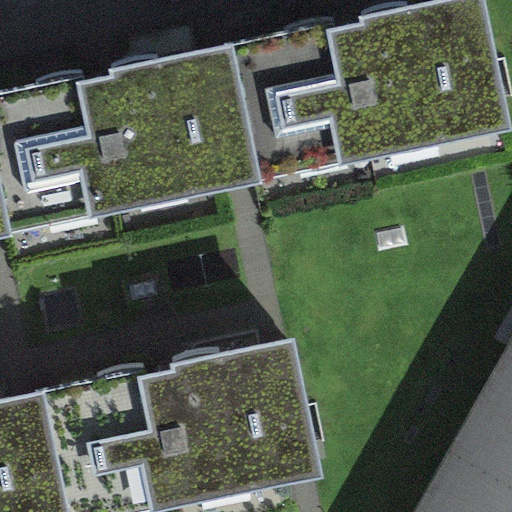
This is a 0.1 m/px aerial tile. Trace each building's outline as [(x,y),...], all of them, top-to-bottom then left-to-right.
[(511,127),(484,0),(460,0),(231,49),(259,183),(511,129),(511,127)] [(259,183),(231,49),(0,96),(0,176),(12,235),(259,183)] [(0,176),(0,237),(12,235),(0,176)] [(511,511),(511,343),(417,511),(511,511)] [(155,511),(324,478),(296,344),(41,396),(64,511),(155,511)] [(64,511),(41,396),(0,404),(0,511),(64,511)]
